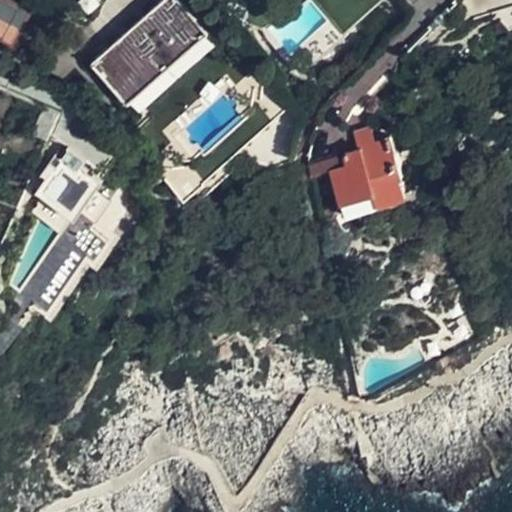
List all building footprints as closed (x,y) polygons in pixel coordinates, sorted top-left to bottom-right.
[(0,0),(0,31),(14,39),(31,9),(14,0),(0,0)] [(183,0),(163,0),(93,60),(136,110),(217,40),(183,0)] [(59,112),(43,105),(33,130),(48,137),(59,112)] [(348,159),(334,164),(345,198),(375,188),(379,199),(380,202),(407,193),(402,174),(404,173),(389,131),(376,135),(372,122),(354,127),(360,144),(345,149),(348,159)] [(83,131),(73,145),(87,154),(82,160),(101,173),(115,153),(83,131)] [(40,186),(85,217),(93,205),(85,199),(102,174),(101,173),(82,160),(87,154),(73,145),(70,143),(66,149),(57,144),(54,149),(56,150),(42,170),(48,174),(40,186)] [(334,164),(348,159),(345,149),(311,160),(315,171),(334,164)] [(375,188),(345,198),(349,210),(379,199),(375,188)] [(33,298),(45,306),(85,250),(96,258),(109,240),(87,225),(75,243),(73,242),(33,298)]
